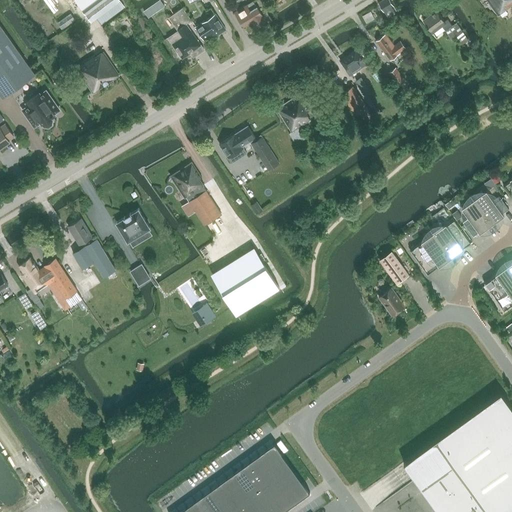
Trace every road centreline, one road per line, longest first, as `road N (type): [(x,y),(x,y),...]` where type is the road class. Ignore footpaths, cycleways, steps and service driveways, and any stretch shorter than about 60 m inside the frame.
road 1 (tertiary): [(0,211),(352,0)]
road 2 (unclassified): [(356,511),(307,443),(309,410),(442,314),(459,313)]
